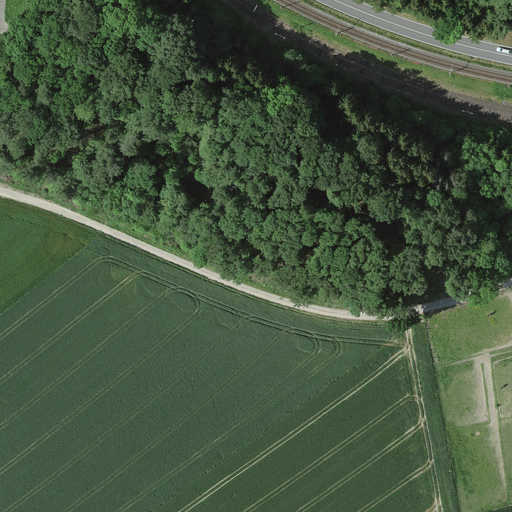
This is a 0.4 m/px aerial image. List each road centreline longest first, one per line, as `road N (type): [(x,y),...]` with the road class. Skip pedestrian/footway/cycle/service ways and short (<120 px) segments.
road 1 (unclassified): [(511,283),(411,316),(296,306),(0,193)]
road 2 (secondary): [(511,56),(335,0)]
